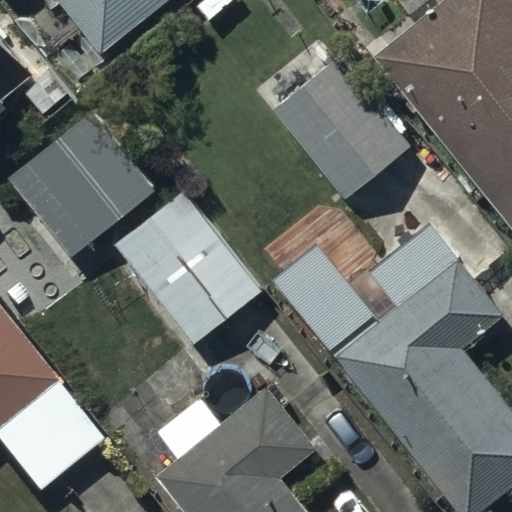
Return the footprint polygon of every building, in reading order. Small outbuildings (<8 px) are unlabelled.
[(69,0),(101,40),(152,0),(69,0)] [(511,0),(453,0),(382,56),(511,222),(511,0)] [(0,90),(36,61),(0,16),(0,90)] [(412,149),(340,60),(274,113),(346,202),(412,149)] [(157,190),(95,113),(10,180),(71,258),(157,190)] [(116,245),(117,247),(193,346),(264,291),(187,190),(116,245)] [(317,244),(272,280),(454,511),(481,511),(511,488),(511,412),(460,348),(503,315),(430,222),(368,271),(395,306),(377,321),(317,244)] [(118,347),(119,348),(120,349),(121,350),(122,351),(124,352),(126,353),(128,354),(130,355),(132,355),(134,355),(136,355),(138,355),(140,355),(142,355),(144,354),(146,353),(148,352),(150,351),(152,350),(153,349),(155,347),(156,345),(157,344),(158,342),(159,340),(159,338),(160,336),(160,334),(160,332),(160,330),(160,328),(160,325),(159,323),(158,321),(157,320),(156,318),(155,316),(154,315),(152,313),(150,312),(149,311),(147,310),(145,309),(143,308),(141,308),(139,308),(137,307),(135,307),(132,308),(130,308),(128,309),(126,310),(125,310),(123,312),(121,313),(120,314),(118,316),(117,317),(116,319),(115,321),(114,323),(113,325),(113,327),(112,329),(112,331),(112,333),(113,335),(113,337),(114,339),(114,341),(115,343),(117,345),(118,347)] [(0,452),(33,494),(101,440),(0,313),(0,452)] [(178,460),(157,477),(184,511),(309,511),(282,478),(318,450),(268,388),(221,425),(200,399),(157,433),(178,460)]
